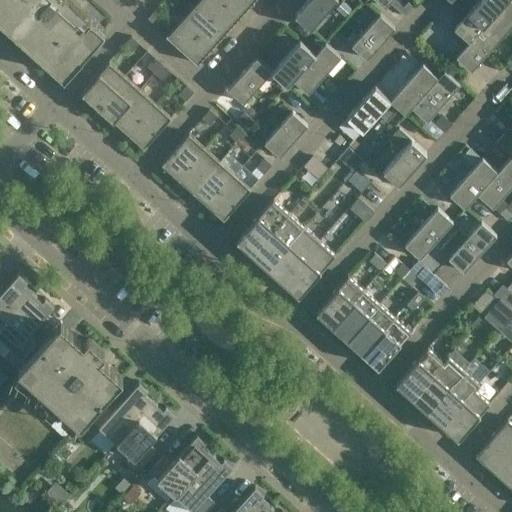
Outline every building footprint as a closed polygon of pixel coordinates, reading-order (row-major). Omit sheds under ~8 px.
[(0,0),(0,17),(64,75),(105,29),(72,0),(0,0)] [(240,17),(221,0),(198,0),(195,4),(226,32),(227,31),(226,30),(238,16),(239,18),(240,17)] [(254,2),(251,0),(221,0),(240,17),(241,16),(240,15),(252,1),(253,2),(254,2)] [(307,0),(295,14),(310,28),(334,0),(307,0)] [(478,0),(468,12),(483,26),(506,0),(478,0)] [(511,1),(510,0),(506,0),(483,26),(469,42),(484,55),(511,23),(511,1)] [(226,32),(195,4),(181,19),(213,47),(214,46),(212,45),(224,32),(226,33),(226,32)] [(163,18),(154,10),(148,17),(156,25),(163,18)] [(367,58),(395,27),(380,13),(352,44),(367,58)] [(213,47),(181,19),(169,33),(167,32),(166,33),(198,63),(200,61),(199,60),(211,47),(212,48),(213,47)] [(131,36),(123,45),(131,51),(139,42),(131,36)] [(300,40),(272,71),(287,85),(293,78),(315,53),(300,40)] [(326,42),(315,53),(293,78),(308,92),(341,55),(326,42)] [(380,84),(393,94),(420,61),(406,50),(380,84)] [(170,70),(155,57),(147,66),(162,79),(170,70)] [(256,57),(228,88),(243,102),(271,70),(256,57)] [(109,60),(82,91),(97,105),(125,74),(109,60)] [(423,63),(390,99),(405,113),(412,106),(438,76),(423,63)] [(444,69),(438,76),(412,106),(427,120),(460,83),(444,69)] [(97,105),(113,119),(140,88),(125,74),(97,105)] [(193,91),(186,85),(178,94),(185,100),(193,91)] [(362,129),(390,98),(375,85),(347,116),(362,129)] [(113,119),(128,132),(156,102),(140,88),(113,119)] [(156,102),(128,132),(144,146),(171,116),(156,102)] [(210,109),(202,118),(209,124),(217,115),(210,109)] [(280,155),(307,124),(292,110),(264,141),(280,155)] [(244,147),(252,138),(237,125),(229,134),(244,147)] [(189,132),(162,162),(177,176),(204,146),(189,132)] [(344,139),(339,134),(334,140),(339,145),(344,139)] [(330,161),(339,173),(352,163),(354,166),(375,149),(364,135),(330,161)] [(398,183),(426,152),(411,138),(383,169),(398,183)] [(177,176),(193,190),(220,160),(204,146),(177,176)] [(321,175),(329,163),(313,152),(304,164),(321,175)] [(253,182),(259,174),(229,153),(224,161),(253,182)] [(511,157),(510,156),(497,170),(477,192),(493,206),(511,184),(511,157)] [(256,166),(263,173),(271,164),(264,157),(256,166)] [(482,157),(450,193),(465,207),(477,192),(497,170),(482,157)] [(193,190),(208,204),(235,174),(220,160),(193,190)] [(358,190),(368,178),(357,168),(347,180),(358,190)] [(208,204),(223,218),(251,188),(235,174),(208,204)] [(366,217),(374,206),(359,195),(351,206),(366,217)] [(257,248),(289,212),(273,197),(241,233),(257,248)] [(420,257),(453,220),(438,207),(405,243),(420,257)] [(272,261),(304,225),(289,212),(257,248),(272,261)] [(447,256),(473,225),(460,214),(409,275),(438,299),(451,284),(433,269),(445,254),(447,256)] [(496,234),(481,220),(449,257),(464,270),(496,234)] [(287,275),(319,239),(304,225),(272,261),(287,275)] [(303,289),(336,253),(319,239),(287,275),(303,289)] [(0,328),(33,292),(24,283),(27,280),(18,273),(0,292),(0,328)] [(337,319),(364,289),(348,274),(321,305),(337,319)] [(511,287),(504,280),(494,291),(488,286),(474,301),(511,337),(511,287)] [(352,333),(379,302),(364,289),(337,319),(352,333)] [(28,334),(54,305),(45,297),(42,300),(33,292),(0,328),(0,336),(22,356),(36,341),(28,334)] [(367,346),(394,316),(379,302),(352,333),(367,346)] [(383,361),(410,330),(394,316),(367,346),(383,361)] [(80,423),(123,376),(97,352),(102,347),(92,338),(87,344),(76,334),(33,381),(80,423)] [(416,391),(444,360),(428,346),(400,376),(416,391)] [(431,404),(464,368),(463,368),(458,373),(444,360),(416,391),(431,404)] [(446,418),(479,382),(464,368),(431,404),(446,418)] [(117,442),(154,400),(145,392),(148,389),(139,381),(113,410),(105,403),(91,418),(117,442)] [(462,432),(490,401),(475,388),(479,382),(446,418),(462,432)] [(148,442),(174,413),(166,405),(163,408),(154,400),(117,442),(142,465),(156,449),(148,442)] [(496,462),(511,444),(511,421),(507,417),(480,448),(496,462)] [(175,494),(212,452),(203,444),(206,441),(197,433),(171,462),(163,455),(149,471),(175,494)] [(511,476),(511,474),(511,444),(496,462),(511,476)] [(206,494),(233,465),(224,457),(221,460),(212,452),(175,494),(195,511),(204,511),(214,501),(206,494)] [(262,511),(270,504),(261,496),(264,493),(255,485),(231,511),(226,511),(221,507),(216,511),(262,511)]
